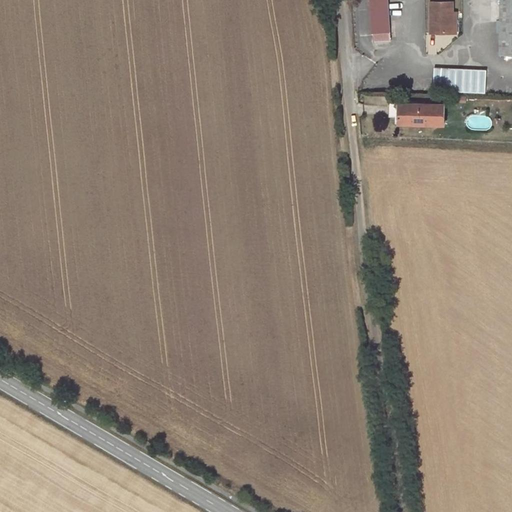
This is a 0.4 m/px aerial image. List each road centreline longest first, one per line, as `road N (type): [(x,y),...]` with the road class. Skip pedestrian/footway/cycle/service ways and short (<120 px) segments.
road 1 (unclassified): [(400,511),(342,0)]
road 2 (secondary): [(225,511),(0,383)]
